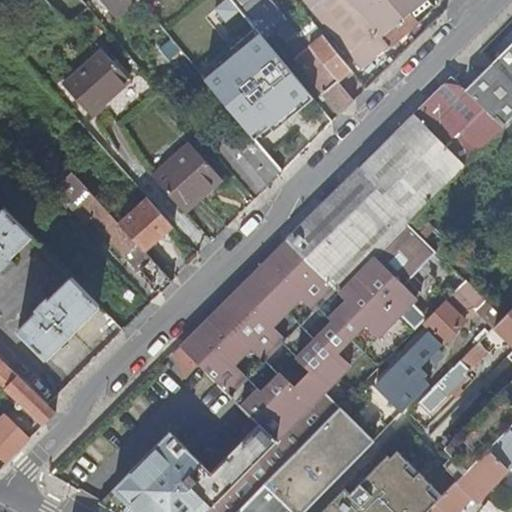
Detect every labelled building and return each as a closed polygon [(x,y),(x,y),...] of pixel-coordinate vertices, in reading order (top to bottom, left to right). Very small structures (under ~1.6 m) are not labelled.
[(137,0),(98,0),(115,20),(138,1),(137,0)] [(275,28),(286,19),(270,0),(234,0),(247,16),(259,30),(264,37),(275,28)] [(302,0),(363,69),(403,35),(394,24),(422,0),(302,0)] [(297,33),(286,19),(275,28),(287,42),(288,41),(297,33)] [(323,35),(317,27),(304,39),(309,46),(323,35)] [(206,73),(255,133),(307,90),(264,37),(259,30),(206,73)] [(298,32),(297,33),(288,41),(299,55),(295,59),(340,115),(354,101),(338,81),(309,46),(304,39),(298,32)] [(338,81),(352,70),(323,35),(309,46),(338,81)] [(511,43),(466,90),(485,109),(511,80),(511,43)] [(103,48),(94,56),(119,84),(122,87),(130,79),(103,48)] [(104,102),(122,87),(119,84),(94,56),(62,83),(91,116),(106,103),(104,102)] [(204,95),(211,89),(190,64),(186,58),(178,65),(204,95)] [(451,75),(287,239),(323,275),(485,109),(466,90),(451,75)] [(511,117),(511,80),(485,109),(503,127),(511,117)] [(340,292),(407,224),(414,217),(503,127),(485,109),(323,275),(334,285),(340,292)] [(216,138),(225,150),(262,193),(281,174),(247,132),(238,139),(237,138),(235,139),(227,129),(216,138)] [(87,188),(40,135),(29,145),(41,160),(40,161),(61,185),(56,191),(69,204),(87,188)] [(511,141),(502,152),(510,161),(511,158),(511,141)] [(187,143),(178,152),(179,153),(215,194),(225,185),(187,143)] [(262,193),(225,150),(221,153),(258,197),(262,193)] [(211,197),(215,194),(179,153),(178,152),(151,176),(184,212),(207,192),(211,197)] [(160,294),(172,282),(141,247),(120,224),(106,209),(87,188),(69,204),(88,224),(92,220),(160,294)] [(148,199),(120,224),(141,247),(168,222),(148,199)] [(9,258),(31,236),(4,208),(0,211),(0,270),(5,275),(15,264),(9,258)] [(423,225),(414,217),(407,224),(416,233),(423,225)] [(407,224),(340,292),(347,299),(329,317),(333,321),(295,357),(309,371),(293,386),(280,373),(260,392),(257,388),(239,406),(257,424),(210,472),(169,432),(100,503),(115,511),(122,511),(131,504),(139,511),(207,511),(276,442),(291,458),(340,408),(323,392),(349,366),(336,353),(364,324),(378,337),(421,293),(408,280),(422,266),(436,252),(426,243),(422,239),(416,233),(407,224)] [(423,225),(416,233),(422,239),(426,243),(434,236),(423,225)] [(456,257),(434,236),(426,243),(436,252),(437,254),(449,265),(456,257)] [(312,308),(334,285),(323,275),(287,239),(180,347),(196,363),(227,394),(245,376),(231,363),(248,346),(262,359),(283,337),(270,324),(298,294),(312,308)] [(435,279),(422,266),(408,280),(421,293),(435,279)] [(103,270),(82,289),(99,307),(119,287),(103,270)] [(18,332),(46,359),(99,307),(82,289),(72,278),(48,300),(42,294),(32,304),(38,311),(18,332)] [(431,331),(444,343),(457,329),(465,320),(461,316),(466,312),(475,309),(494,327),(494,326),(503,318),(465,280),(423,323),(431,331)] [(511,308),(503,318),(494,326),(511,343),(511,308)] [(336,353),(349,366),(378,337),(364,324),(336,353)] [(413,374),(415,372),(444,343),(431,331),(377,388),(397,408),(411,393),(416,397),(426,387),(413,374)] [(478,343),(453,368),(465,381),(469,378),(465,374),(487,352),(478,343)] [(183,376),(196,363),(180,347),(174,355),(183,376)] [(395,351),(368,379),(373,384),(396,360),(400,356),(395,351)] [(0,387),(4,391),(12,383),(18,377),(0,359),(0,387)] [(453,368),(418,404),(430,416),(465,381),(453,368)] [(351,386),(356,391),(368,379),(363,374),(351,386)] [(26,399),(33,391),(18,377),(12,383),(26,399)] [(461,470),(465,474),(489,450),(510,428),(511,425),(511,380),(446,449),(457,459),(447,469),(454,477),(461,470)] [(23,429),(32,438),(40,431),(56,413),(33,391),(26,399),(39,412),(23,429)] [(397,408),(402,412),(416,397),(411,393),(397,408)] [(303,511),(374,441),(367,435),(340,408),(291,458),(238,511),(303,511)] [(0,421),(0,454),(8,463),(32,438),(23,429),(8,414),(0,421)] [(511,466),(511,429),(510,428),(489,450),(509,469),(511,466)] [(207,511),(238,511),(291,458),(276,442),(207,511)] [(320,511),(428,511),(437,503),(439,501),(427,489),(432,485),(419,471),(414,476),(405,468),(410,463),(397,450),(390,457),(388,454),(349,493),(344,488),(320,511)] [(479,500),(509,469),(489,450),(465,474),(459,480),(479,500)] [(419,471),(410,463),(405,468),(414,476),(419,471)] [(476,502),(479,500),(459,480),(455,484),(444,496),(439,501),(437,503),(438,504),(430,511),(458,511),(472,498),(476,502)] [(444,496),(432,485),(427,489),(439,501),(444,496)]
